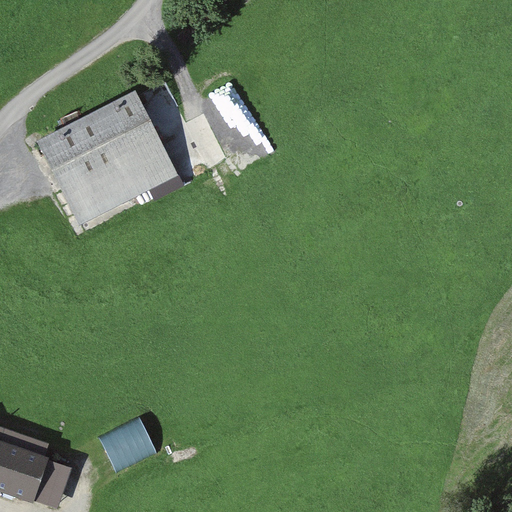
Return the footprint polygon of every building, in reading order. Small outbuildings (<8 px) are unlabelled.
[(136,95),(40,145),(80,230),(179,180),(136,95)] [(99,437),(118,475),(158,454),(139,417),(99,437)] [(0,429),(0,444),(45,460),(50,446),(0,429)] [(0,495),(35,507),(36,504),(50,464),(51,462),(45,460),(0,444),(0,495)] [(58,511),(73,472),(50,464),(36,504),(58,511)]
